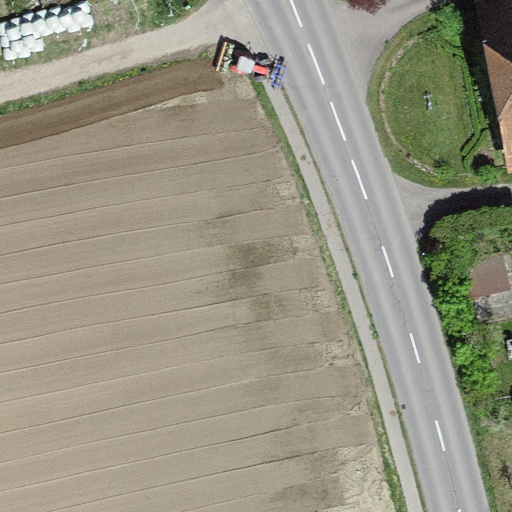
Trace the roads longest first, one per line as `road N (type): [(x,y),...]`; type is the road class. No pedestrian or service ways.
road 1 (secondary): [(458,511),(384,252),(290,0)]
road 2 (track): [(0,88),(295,8)]
